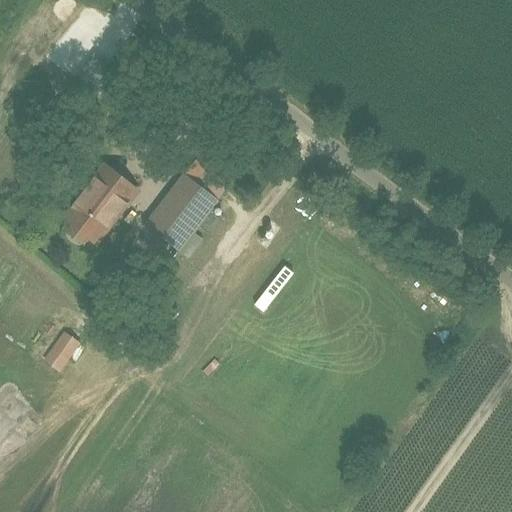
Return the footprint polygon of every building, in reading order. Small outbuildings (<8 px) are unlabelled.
[(267,155),(267,171),(283,171),(283,155),(267,155)] [(136,192),(105,168),(65,219),(97,243),(136,192)] [(212,193),(181,172),(139,234),(169,255),(212,193)] [(112,282),(104,305),(119,310),(127,287),(112,282)] [(68,328),(45,360),(63,373),(86,341),(68,328)]
